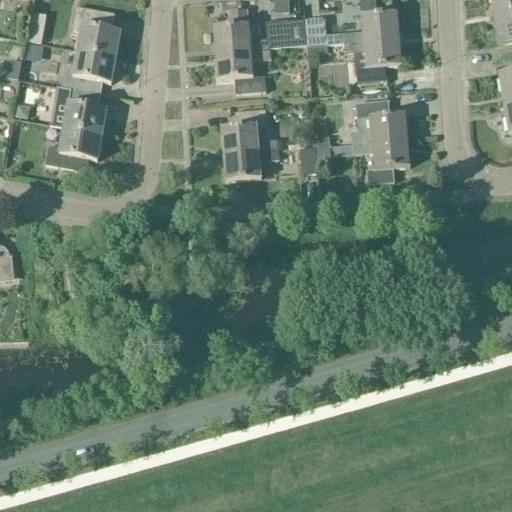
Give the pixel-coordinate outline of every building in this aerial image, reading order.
[(374,0),(361,0),(359,0),(360,15),(375,14),(374,0)] [(511,0),(490,0),(494,20),(511,16),(511,0)] [(76,55),(115,62),(120,37),(111,35),(114,18),(76,11),(71,39),(78,40),(76,55)] [(306,50),(304,24),(268,27),(269,43),(250,45),(249,29),(248,29),(247,15),(228,16),(229,30),(212,32),(215,58),(270,54),(270,53),(306,50)] [(511,16),(494,20),(498,49),(511,47),(511,16)] [(47,19),(32,17),(27,47),(41,49),(47,19)] [(325,22),(304,24),(306,50),(306,51),(327,49),(344,48),(399,43),(397,17),(360,20),(362,36),(326,39),(325,22)] [(399,43),(344,48),(345,58),(354,57),(357,89),(387,86),(386,72),(401,71),(399,43)] [(271,64),(270,54),(215,58),(217,85),(234,84),(235,99),(266,96),(264,80),(253,81),(252,65),(271,64)] [(65,68),(61,92),(100,99),(102,86),(111,88),(115,62),(76,55),(73,70),(65,68)] [(32,80),(34,65),(23,63),(20,78),(32,80)] [(511,76),(499,78),(504,108),(511,106),(511,76)] [(49,130),(62,133),(101,139),(106,114),(97,112),(100,99),(61,92),(56,91),(49,130)] [(353,148),(407,144),(405,118),(389,119),(388,105),(355,108),(356,123),(358,139),(352,139),(353,148)] [(220,132),(223,159),(278,154),(277,144),(258,146),(257,130),(266,129),(265,113),(235,116),(236,131),(220,132)] [(88,163),(97,165),(101,139),(62,133),(59,152),(49,150),(46,169),(86,176),(88,163)] [(314,143),(315,151),(329,150),(329,141),(314,143)] [(329,150),(315,151),(316,164),(330,163),(330,162),(372,158),(373,173),(366,174),(368,189),(394,187),(392,173),(410,171),(407,144),(353,148),(353,149),(329,151),(329,150)] [(316,178),(314,152),(299,153),(302,179),(316,178)] [(278,154),(223,159),(225,186),(261,183),(260,166),(279,165),(278,154)] [(0,286),(14,285),(11,259),(9,260),(8,257),(7,254),(5,252),(3,251),(2,251),(0,250),(0,286)]
